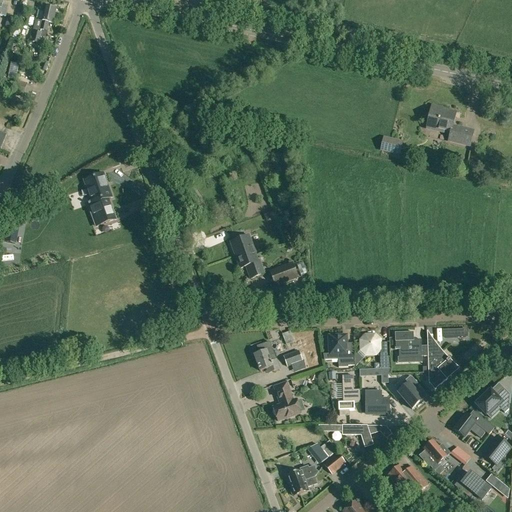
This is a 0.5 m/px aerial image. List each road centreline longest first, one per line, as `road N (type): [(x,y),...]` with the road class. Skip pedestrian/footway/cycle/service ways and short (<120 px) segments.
road 1 (unclassified): [(276,511),(86,0)]
road 2 (track): [(0,383),(221,326),(511,316)]
road 3 (tertiary): [(511,88),(104,0)]
road 4 (unclassified): [(0,198),(83,0)]
road 5 (residential): [(311,511),(449,395)]
